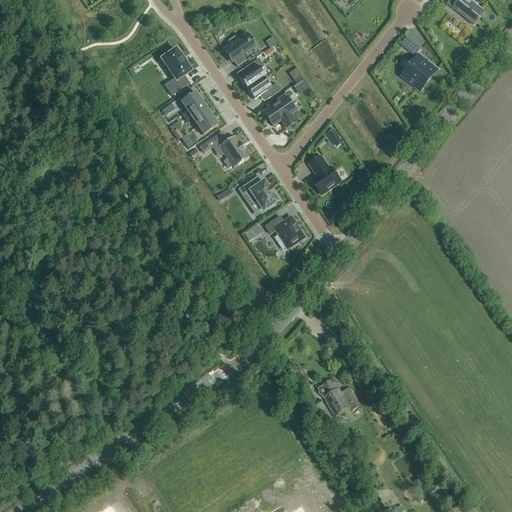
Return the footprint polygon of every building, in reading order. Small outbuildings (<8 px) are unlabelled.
[(451,0),(448,4),(475,26),(486,12),(471,0),(451,0)] [(230,45),(222,50),(231,64),(233,63),(237,68),(246,62),(242,57),(256,47),(247,33),(239,39),(236,36),(228,42),(230,45)] [(273,37),(266,42),(269,48),(277,43),(273,37)] [(421,49),(407,38),(400,46),(415,57),(421,49)] [(266,57),(275,53),(272,47),(263,51),(266,57)] [(184,76),(191,72),(175,50),(161,60),(174,79),(169,82),(176,93),(171,96),(171,97),(189,84),(184,76)] [(401,77),(420,92),(437,71),(425,62),(418,56),(401,77)] [(247,91),(266,78),(260,70),(264,68),(258,59),(236,74),(240,80),(247,91)] [(302,80),(296,70),(289,74),(296,84),(302,80)] [(266,78),(247,91),(254,100),(262,95),(266,101),(280,91),(275,84),(272,87),(266,78)] [(186,111),(201,101),(195,92),(180,103),(186,111)] [(294,112),(289,104),(292,103),(285,94),(266,107),(268,110),(263,114),(272,127),(281,121),(287,129),(295,123),(290,115),(294,112)] [(192,119),(206,109),(201,101),(186,111),(192,119)] [(162,111),(165,116),(175,109),(171,104),(162,111)] [(212,117),(206,109),(192,119),(197,127),(212,117)] [(218,126),(212,117),(197,127),(203,136),(218,126)] [(178,128),(182,126),(179,122),(170,128),(172,132),(178,128)] [(184,136),(178,128),(172,132),(178,140),(180,139),(182,138),(184,136)] [(343,142),(334,129),(327,134),(336,147),(343,142)] [(240,146),(235,139),(220,149),(229,162),(225,164),(230,171),(233,169),(235,171),(250,161),(245,154),(246,153),(241,145),(240,146)] [(214,140),(204,147),(208,153),(217,146),(214,140)] [(321,157),(309,165),(316,175),(317,174),(319,177),(312,182),(321,195),(341,182),(332,169),(329,170),(321,157)] [(238,190),(256,217),(277,202),(273,196),(274,195),(270,188),(268,189),(264,182),(261,184),(256,178),(238,190)] [(284,223),(280,217),(265,227),(270,235),(276,231),(288,249),(304,238),(291,218),(284,223)] [(261,233),(256,226),(250,231),(255,237),(261,233)] [(356,352),(349,342),(337,351),(344,360),(356,352)] [(332,384),(330,381),(317,389),(319,392),(318,394),(320,396),(321,396),(322,398),(323,398),(326,402),(325,403),(334,418),(351,408),(352,410),(360,406),(349,388),(342,392),(335,382),(332,384)] [(323,405),(320,400),(315,403),(317,408),(323,405)]
